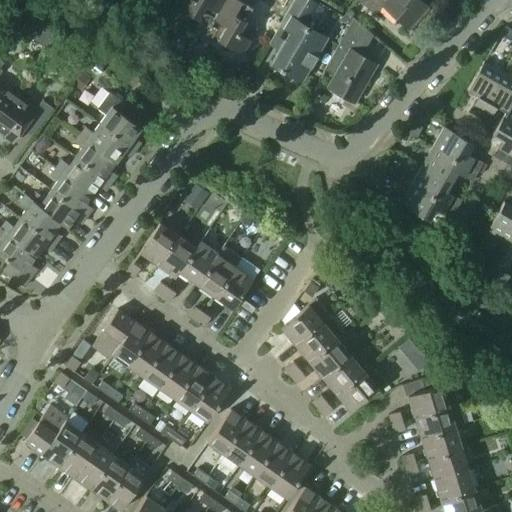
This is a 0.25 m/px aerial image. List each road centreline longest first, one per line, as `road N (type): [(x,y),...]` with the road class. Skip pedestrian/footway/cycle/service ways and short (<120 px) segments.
road 1 (residential): [(490,0),(355,154),(335,161),(219,107),(208,107),(186,130)]
road 2 (residential): [(397,511),(331,462),(343,446),(235,364)]
road 3 (residential): [(235,364),(90,260)]
road 4 (residential): [(186,130),(90,260)]
road 5 (residential): [(235,364),(309,255)]
